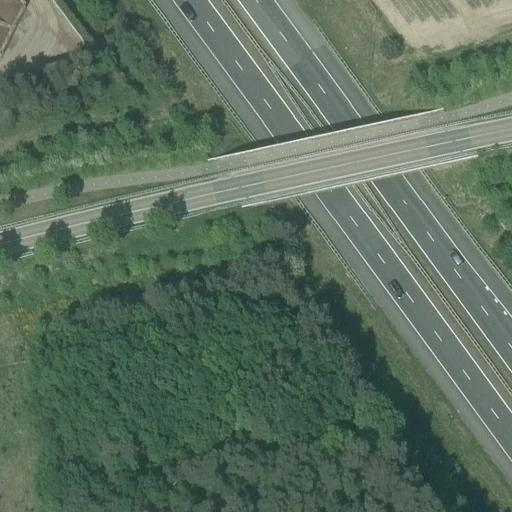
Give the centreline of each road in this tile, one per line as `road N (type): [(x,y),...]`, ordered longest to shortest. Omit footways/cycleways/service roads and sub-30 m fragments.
road 1 (motorway): [(187,0),(511,443)]
road 2 (tertiary): [(0,243),(511,132)]
road 3 (motorway): [(511,345),(258,0)]
